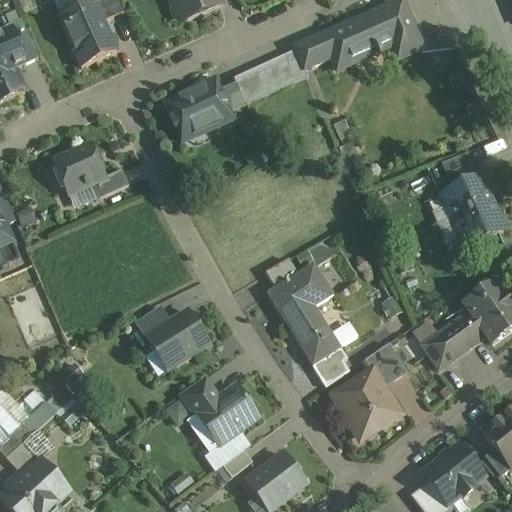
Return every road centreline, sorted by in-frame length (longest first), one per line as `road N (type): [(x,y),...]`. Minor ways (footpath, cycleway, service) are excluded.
road 1 (residential): [(357,492),(216,287),(118,92)]
road 2 (residential): [(118,92),(327,0)]
road 3 (residential): [(357,492),(511,375)]
road 4 (residential): [(0,146),(118,92)]
